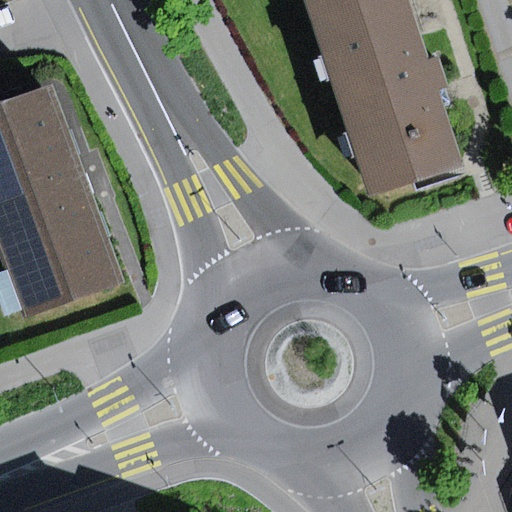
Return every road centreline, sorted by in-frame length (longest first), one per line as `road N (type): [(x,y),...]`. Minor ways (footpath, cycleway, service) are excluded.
road 1 (residential): [(107,0),(256,279)]
road 2 (secondary): [(209,397),(0,477)]
road 3 (secondary): [(209,397),(226,432),(254,459),(291,474),(330,474),(367,460)]
road 4 (secondary): [(410,329),(362,276),(327,264),(290,265),(256,279)]
road 5 (secondary): [(367,460),(395,436),(413,402),(418,365),(410,329)]
road 6 (secondary): [(256,279),(213,330),(205,363),(209,397)]
